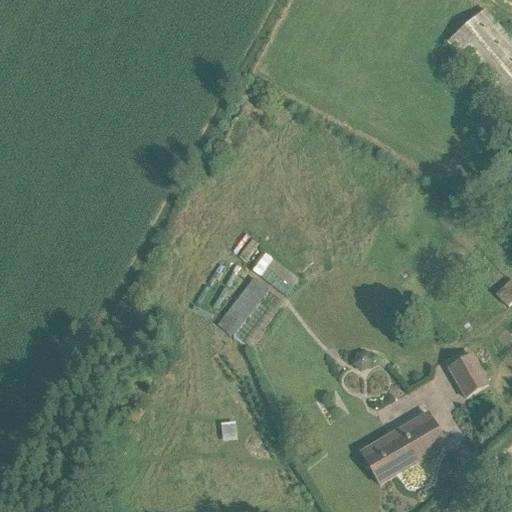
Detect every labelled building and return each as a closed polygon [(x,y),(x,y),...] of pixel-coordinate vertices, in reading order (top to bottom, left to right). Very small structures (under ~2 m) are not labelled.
[(511,44),(484,13),(446,46),(511,121),(511,44)] [(297,283),(265,258),(251,275),(283,300),(297,283)] [(268,293),(253,281),(224,319),(252,341),(280,304),(268,294),(268,293)] [(489,389),(471,358),(447,372),(464,403),(489,389)] [(445,449),(426,416),(423,417),(359,454),(379,488),(445,449)]
